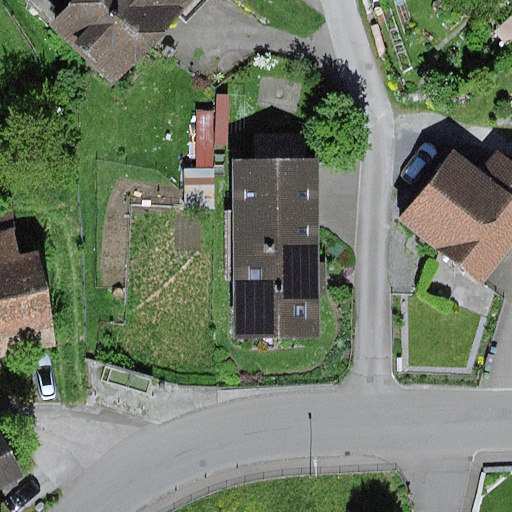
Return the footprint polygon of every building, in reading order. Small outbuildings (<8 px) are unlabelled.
[(29,0),(52,20),(70,0),(29,0)] [(183,10),(172,0),(70,0),(52,20),(48,25),(113,84),(183,10)] [(172,0),(183,10),(192,0),(172,0)] [(217,96),(215,146),(227,146),(228,96),(217,96)] [(197,167),(213,166),(211,112),(195,113),(197,167)] [(456,154),(404,219),(482,281),(511,243),(511,165),(495,152),(479,172),(456,154)] [(313,164),(236,166),(240,338),(317,336),(313,164)] [(213,171),(184,172),(184,211),(213,211),(213,171)] [(0,355),(55,345),(38,256),(18,259),(7,201),(0,202),(0,355)] [(0,437),(0,488),(21,477),(0,437)]
